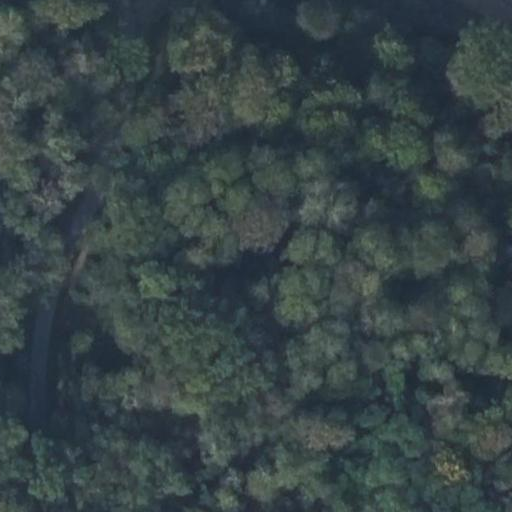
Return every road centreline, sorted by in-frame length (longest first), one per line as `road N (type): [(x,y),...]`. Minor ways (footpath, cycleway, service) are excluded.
road 1 (unclassified): [(109,0),(127,92),(105,180),(38,327),(42,449),(70,511)]
road 2 (track): [(213,0),(408,33),(511,69)]
